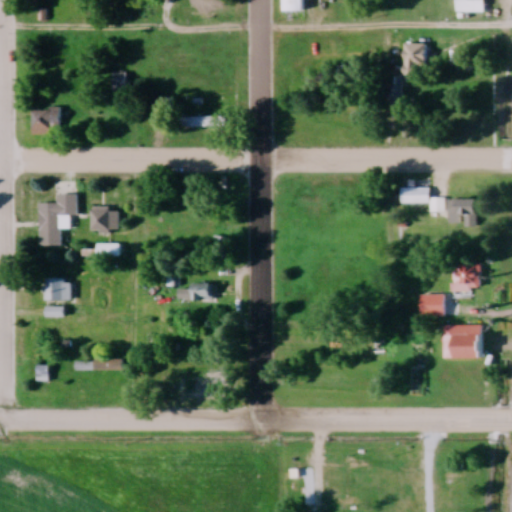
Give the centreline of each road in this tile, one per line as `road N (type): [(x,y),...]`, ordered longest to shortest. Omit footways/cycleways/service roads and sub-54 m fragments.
road 1 (residential): [(511,423),(0,421)]
road 2 (residential): [(511,163),(0,162)]
road 3 (residential): [(264,423),(260,0)]
road 4 (residential): [(4,421),(1,0)]
